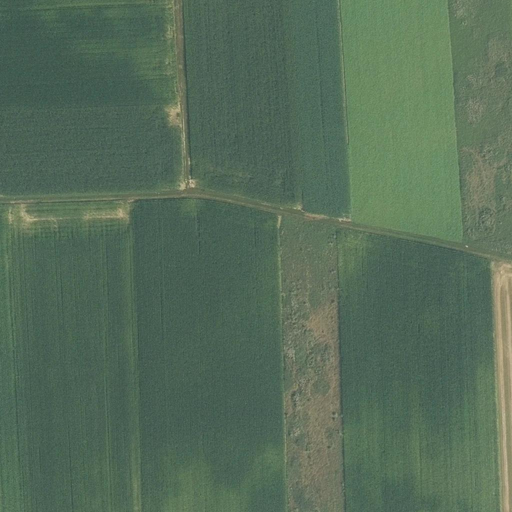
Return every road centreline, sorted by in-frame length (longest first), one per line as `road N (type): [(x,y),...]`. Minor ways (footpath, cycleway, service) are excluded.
road 1 (track): [(0,199),(210,194),(511,264)]
road 2 (track): [(176,0),(189,192)]
